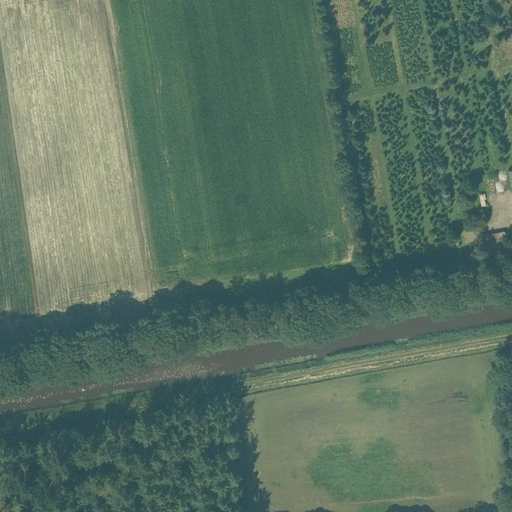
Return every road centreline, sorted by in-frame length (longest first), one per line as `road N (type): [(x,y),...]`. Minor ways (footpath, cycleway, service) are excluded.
road 1 (track): [(0,430),(511,337)]
road 2 (track): [(511,271),(0,359)]
